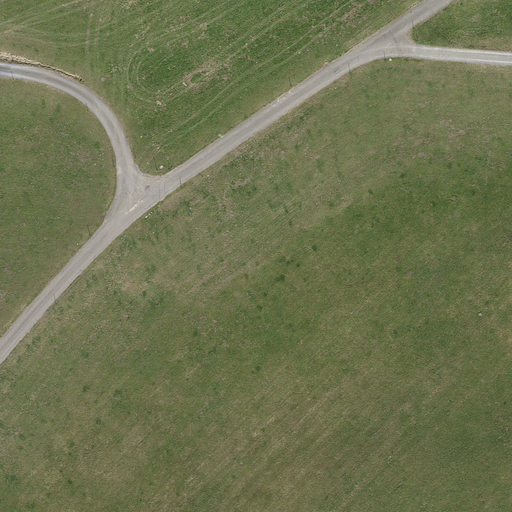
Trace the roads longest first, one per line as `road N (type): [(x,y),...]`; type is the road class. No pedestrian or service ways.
road 1 (residential): [(0,355),(137,207),(442,0)]
road 2 (track): [(0,69),(65,84),(102,111),(121,145),(137,207)]
road 3 (track): [(511,59),(378,42)]
